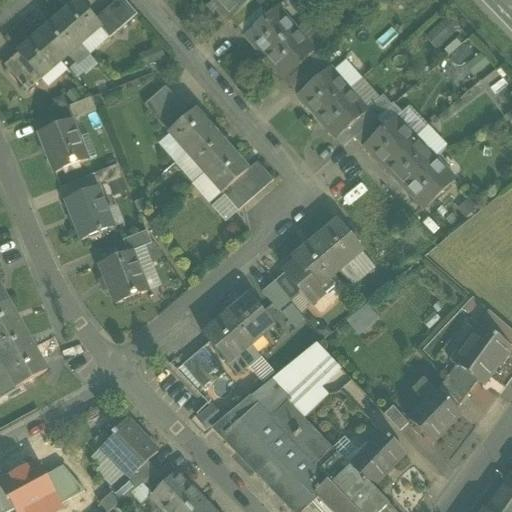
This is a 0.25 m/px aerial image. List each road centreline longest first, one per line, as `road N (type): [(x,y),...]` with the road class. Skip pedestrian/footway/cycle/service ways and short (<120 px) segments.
road 1 (residential): [(119,371),(316,193),(144,0)]
road 2 (residential): [(119,371),(76,326),(0,153)]
road 3 (residential): [(246,511),(119,371)]
road 4 (residential): [(0,448),(86,400),(119,371)]
